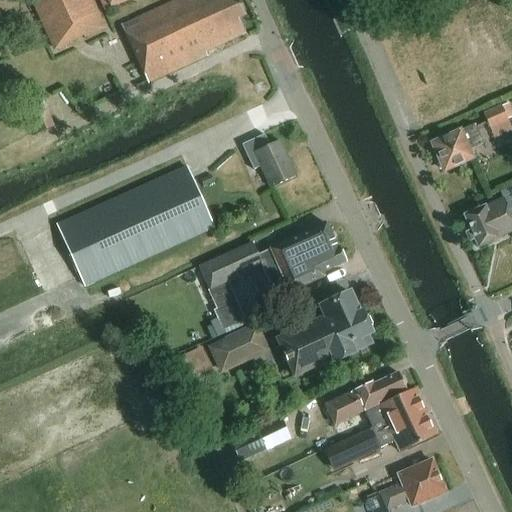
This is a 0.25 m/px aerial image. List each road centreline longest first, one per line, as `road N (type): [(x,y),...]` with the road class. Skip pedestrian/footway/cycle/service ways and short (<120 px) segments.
road 1 (residential): [(488,313),(340,0)]
road 2 (unclassified): [(0,232),(295,95)]
road 3 (tertiary): [(417,346),(295,95)]
road 4 (tertiary): [(495,511),(417,346)]
